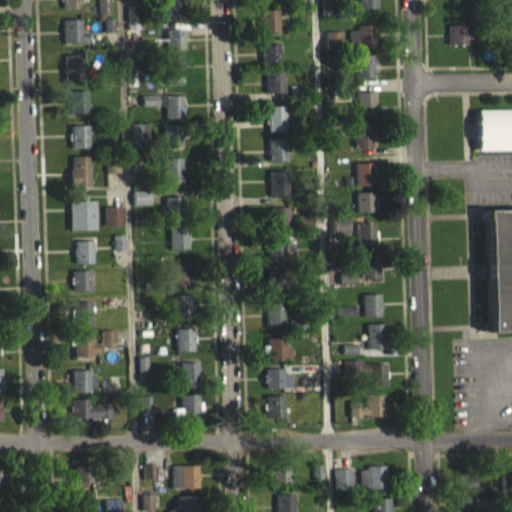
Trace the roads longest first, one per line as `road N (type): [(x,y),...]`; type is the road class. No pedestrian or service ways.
road 1 (residential): [(219,0),(234,511)]
road 2 (residential): [(21,0),(36,511)]
road 3 (residential): [(410,0),(421,511)]
road 4 (residential): [(0,439),(511,439)]
